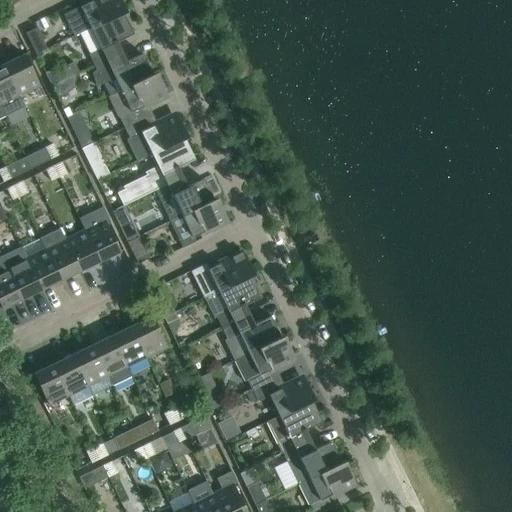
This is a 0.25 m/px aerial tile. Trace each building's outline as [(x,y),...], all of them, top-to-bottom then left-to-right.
[(126,11),(120,0),(91,0),(65,13),(75,34),(78,33),(122,12),(122,13),(126,11)] [(132,33),(122,13),(122,12),(78,33),(93,64),(114,54),(110,44),(132,33)] [(35,27),(25,32),(35,53),(46,48),(35,27)] [(119,64),(114,54),(93,64),(96,70),(92,73),(95,85),(115,80),(120,90),(152,74),(142,53),(119,64)] [(23,54),(3,63),(18,95),(19,95),(39,85),(23,54)] [(18,95),(3,63),(0,64),(0,106),(5,116),(24,107),(19,95),(18,95)] [(53,68),(44,72),(51,85),(59,81),(53,68)] [(148,107),(168,98),(155,72),(152,74),(120,90),(108,96),(123,127),(145,117),(151,114),(148,107)] [(77,85),(75,75),(55,85),(61,95),(66,94),(67,96),(77,85)] [(187,136),(174,110),(148,123),(145,117),(123,127),(129,138),(126,140),(135,160),(150,153),(183,137),(183,138),(187,136)] [(193,158),(183,138),(183,137),(150,153),(160,173),(148,179),(154,190),(175,179),(170,169),(193,158)] [(51,143),(43,147),(49,159),(57,155),(51,143)] [(89,144),(81,148),(86,159),(95,155),(89,144)] [(43,147),(24,156),(30,168),(49,159),(43,147)] [(24,156),(5,166),(10,178),(30,168),(24,156)] [(66,173),(61,162),(60,161),(52,165),(58,177),(66,173)] [(58,177),(52,165),(44,169),(50,181),(58,177)] [(10,178),(5,166),(0,168),(0,176),(2,181),(10,178)] [(175,179),(154,190),(169,221),(181,215),(213,200),(213,199),(203,178),(180,189),(175,179)] [(27,192),(22,181),(22,180),(14,184),(19,196),(27,192)] [(19,196),(14,184),(6,188),(11,200),(19,196)] [(203,235),(229,223),(216,197),(213,199),(213,200),(181,215),(191,237),(202,232),(203,235)] [(119,251),(106,224),(109,222),(102,207),(78,218),(83,229),(99,261),(119,251)] [(79,270),(64,239),(59,227),(39,237),(45,248),(60,280),(79,270)] [(99,261),(83,229),(64,239),(79,270),(99,261)] [(137,236),(127,242),(137,263),(148,258),(137,236)] [(40,289),(25,257),(20,246),(0,256),(21,298),(40,289)] [(60,280),(45,248),(25,257),(40,289),(60,280)] [(204,263),(190,270),(203,297),(250,274),(250,275),(253,274),(241,248),(215,260),(217,264),(207,269),(204,263)] [(21,298),(0,256),(0,255),(0,306),(1,308),(21,298)] [(260,296),(250,275),(250,274),(203,297),(213,317),(215,316),(221,327),(242,317),(237,307),(260,296)] [(163,290),(153,295),(163,317),(174,311),(163,290)] [(280,337),(280,336),(270,316),(253,324),(248,314),(242,317),(221,327),(226,338),(223,340),(233,360),(280,337)] [(151,315),(130,325),(146,357),(166,347),(151,315)] [(146,357),(130,325),(111,335),(126,366),(127,366),(146,357)] [(126,366),(111,335),(91,344),(107,376),(112,385),(131,376),(127,366),(126,366)] [(269,373),(295,360),(283,335),(280,336),(280,337),(233,360),(242,380),(246,379),(251,390),(272,379),(269,373)] [(107,376),(91,344),(72,354),(87,385),(107,376)] [(92,395),(87,385),(72,354),(53,363),(68,395),(73,404),(92,395)] [(68,395),(53,363),(32,373),(48,405),(68,395)] [(314,399),(302,373),(275,386),(272,379),(251,390),(252,391),(256,399),(257,401),(268,395),(278,415),(310,400),(311,400),(314,399)] [(252,391),(246,394),(250,402),(256,399),(252,391)] [(321,421),(311,400),(310,400),(278,415),(266,421),(282,452),(303,442),(298,432),(321,421)] [(179,405),(171,409),(177,420),(185,417),(179,405)] [(177,420),(171,409),(163,413),(169,424),(177,420)] [(204,415),(180,427),(185,439),(209,427),(204,415)] [(152,418),(140,424),(132,428),(138,439),(157,430),(152,418)] [(185,439),(180,427),(172,431),(177,442),(185,439)] [(138,439),(132,428),(113,437),(118,449),(138,439)] [(308,452),(303,442),(282,452),(297,484),(341,462),(340,461),(330,441),(308,452)] [(154,454),(149,442),(141,446),(146,457),(154,454)] [(101,443),(93,447),(99,458),(107,454),(101,443)] [(146,457),(141,446),(133,450),(138,461),(146,457)] [(99,458),(93,447),(85,451),(91,462),(99,458)] [(341,462),(297,484),(307,505),(310,504),(312,509),(329,501),(326,496),(329,494),(331,498),(356,485),(344,460),(340,461),(341,462)] [(116,472),(110,461),(102,465),(108,476),(116,472)] [(108,476),(102,465),(79,476),(85,487),(108,476)] [(246,511),(233,484),(236,482),(231,471),(215,478),(221,489),(212,493),(221,511),(246,511)] [(256,481),(245,486),(254,504),(265,499),(256,481)] [(221,511),(212,493),(192,502),(197,511),(221,511)] [(271,511),(265,499),(254,504),(257,511),(271,511)] [(197,511),(192,502),(173,511),(172,511),(197,511)]
